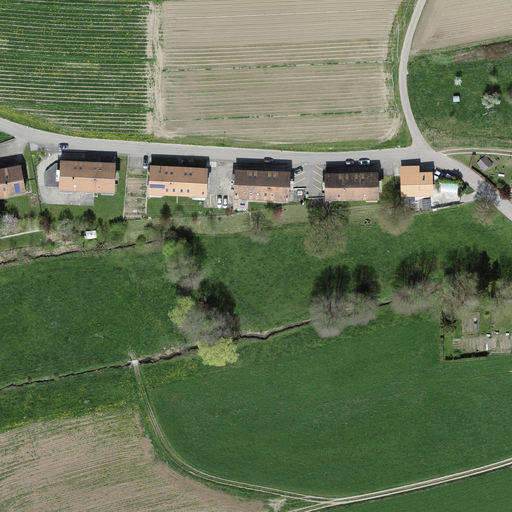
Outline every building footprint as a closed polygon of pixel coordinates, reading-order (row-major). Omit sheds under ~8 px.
[(118,166),(63,164),(61,192),(117,195),(118,166)] [(209,171),(153,168),(151,198),(208,200),(209,171)] [(0,201),(29,195),(24,170),(0,174),(0,201)] [(292,175),(237,172),(235,202),(291,204),(292,175)] [(382,175),(324,175),(324,202),(382,202),(382,175)] [(435,175),(403,175),(404,204),(435,203),(435,175)]
